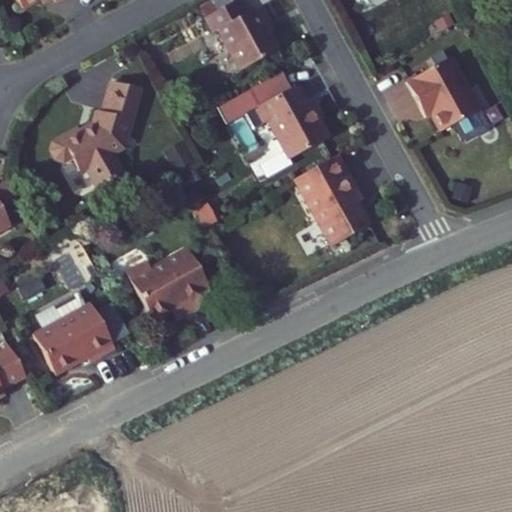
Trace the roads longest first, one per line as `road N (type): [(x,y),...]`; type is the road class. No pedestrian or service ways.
road 1 (residential): [(0,468),(447,251)]
road 2 (residential): [(309,0),(447,251)]
road 3 (residential): [(0,89),(165,0)]
